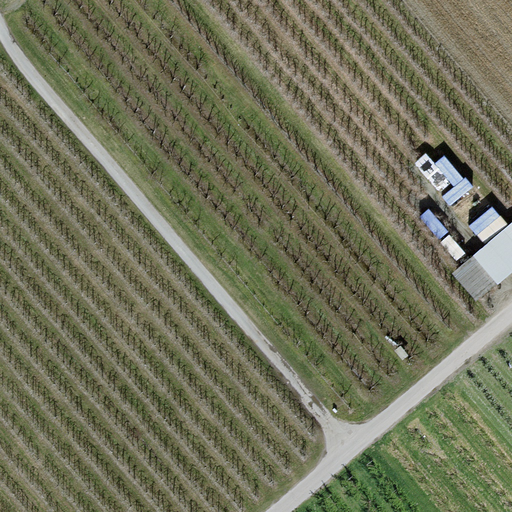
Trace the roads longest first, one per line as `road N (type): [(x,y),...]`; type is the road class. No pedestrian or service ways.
road 1 (unclassified): [(350,451),(18,59),(0,25)]
road 2 (unclassified): [(511,313),(350,451)]
